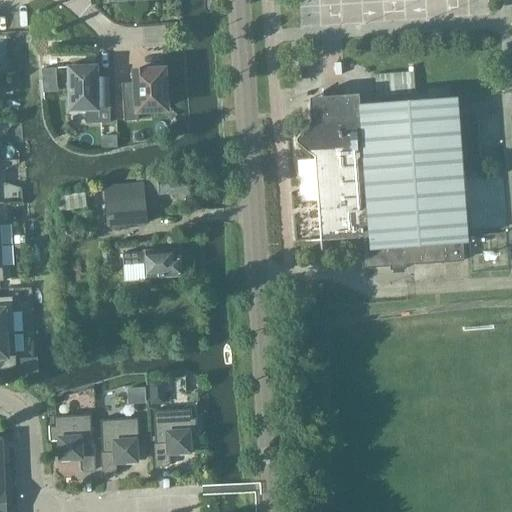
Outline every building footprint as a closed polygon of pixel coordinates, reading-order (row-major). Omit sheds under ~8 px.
[(70,68),(67,68),(69,111),(85,111),(85,124),(109,123),(109,98),(108,78),(96,79),(95,67),(82,67),(80,64),(72,64),(70,68)] [(137,121),(137,112),(159,111),(175,93),(164,83),(163,70),(144,70),(133,71),(133,83),(121,84),(123,122),(137,121)] [(294,140),(294,142),(313,159),(319,242),(360,238),(363,268),(390,266),(390,270),(405,269),(404,265),(463,261),(461,244),(466,244),(461,176),(482,174),(477,110),(457,112),(456,98),(358,105),(357,94),(308,98),(309,123),(294,140)] [(157,196),(189,193),(187,172),(155,175),(157,196)] [(142,184),(103,187),(106,227),(145,224),(142,184)] [(173,259),(173,255),(174,254),(175,252),(174,251),(173,249),(172,249),(170,249),(169,249),(168,251),(122,254),(123,265),(145,264),(145,278),(178,276),(178,273),(181,270),(180,265),(177,262),(177,259),(173,259)] [(0,334),(14,334),(12,298),(0,298),(0,334)] [(14,334),(0,334),(0,370),(15,370),(14,334)] [(157,386),(149,386),(149,396),(157,396),(157,386)] [(191,409),(153,411),(156,467),(169,466),(169,454),(189,453),(188,434),(196,434),(196,418),(191,418),(191,409)] [(81,473),(94,472),(90,415),(53,417),(53,426),(49,426),(50,442),(58,441),(59,460),(80,459),(81,473)] [(138,418),(100,420),(103,476),(116,475),(116,463),(136,462),(135,443),(139,443),(138,418)]
